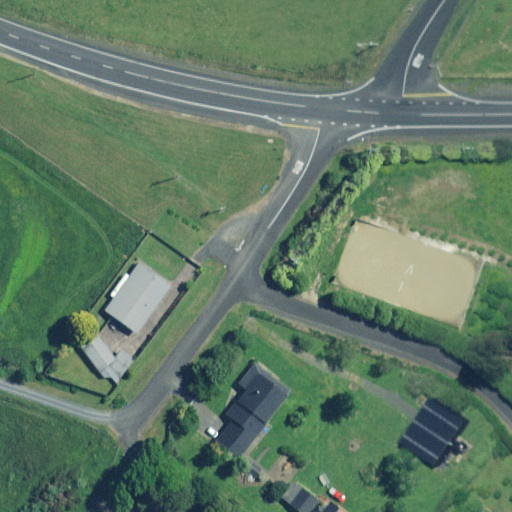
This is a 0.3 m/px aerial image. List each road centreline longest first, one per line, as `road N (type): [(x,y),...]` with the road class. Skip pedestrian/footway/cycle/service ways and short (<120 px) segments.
road 1 (unclassified): [(127,423),(303,173),(320,107)]
road 2 (tertiary): [(320,107),(135,74),(0,30)]
road 3 (unknown): [(233,273),(251,290),(458,364),(511,410)]
road 4 (unclassified): [(401,114),(410,57),(447,0)]
